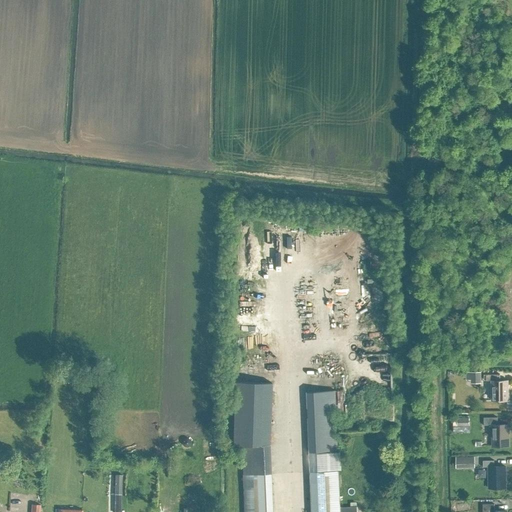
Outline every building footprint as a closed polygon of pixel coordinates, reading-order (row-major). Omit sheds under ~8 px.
[(481,383),(481,371),(466,371),(466,380),(470,380),(470,383),(481,383)] [(500,380),(500,374),(486,374),(486,380),(492,380),(492,400),(507,400),(507,390),(508,390),(508,380),(500,380)] [(232,446),(270,443),(271,382),(234,381),(232,446)] [(357,511),(357,506),(340,507),(338,470),(341,470),(341,451),(338,451),(336,390),(306,391),(310,472),(311,511),(357,511)] [(457,418),(453,418),(453,433),(470,432),(470,425),(469,425),(469,417),(457,417),(457,418)] [(497,424),(497,417),(484,417),(484,425),(492,425),(492,446),(509,446),(508,424),(497,424)] [(182,441),(182,443),(183,445),(184,446),(186,447),(188,447),(190,446),(191,445),(192,443),(192,441),(191,439),(190,438),(188,437),(186,437),(184,438),(183,439),(182,441)] [(243,511),(272,511),(271,473),(270,444),(241,445),(242,474),(243,511)] [(475,467),(475,456),(456,456),(456,467),(475,467)] [(494,466),(494,460),(483,460),(483,466),(488,466),(489,488),(505,487),(505,466),(494,466)] [(120,511),(121,494),(114,494),(113,511),(120,511)] [(494,510),(494,503),(483,504),(482,511),(505,511),(506,510),(494,510)]
